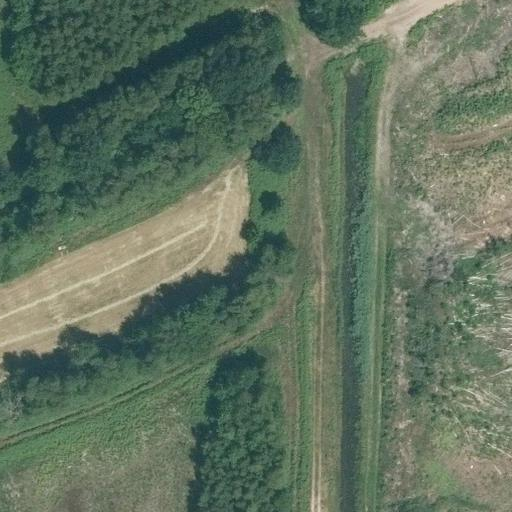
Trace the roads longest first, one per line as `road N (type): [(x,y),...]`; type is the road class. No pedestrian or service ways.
road 1 (track): [(313,511),(317,0)]
road 2 (track): [(0,205),(421,0)]
